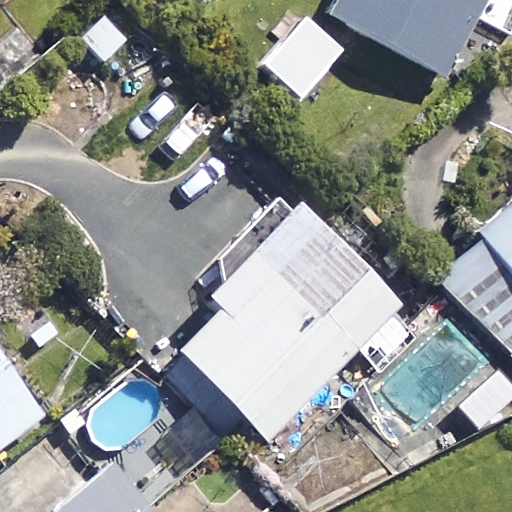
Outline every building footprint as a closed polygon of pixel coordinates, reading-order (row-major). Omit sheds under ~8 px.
[(105,0),(102,0),(65,34),(123,97),(162,62),(105,0)] [(511,0),(321,0),(317,9),(435,74),(468,13),(506,34),(511,22),(511,0)] [(108,92),(75,62),(48,93),(80,122),(108,92)] [(511,189),(465,228),(472,236),(431,269),(504,359),(511,352),(511,189)] [(358,269),(281,192),(189,284),(209,304),(166,346),(257,437),(347,347),(375,375),(409,341),(376,308),(394,290),(366,262),(358,269)] [(357,408),(399,451),(449,402),(473,428),(511,389),(511,385),(448,320),(357,408)] [(0,438),(34,414),(0,368),(0,438)] [(139,511),(106,472),(56,511),(139,511)]
